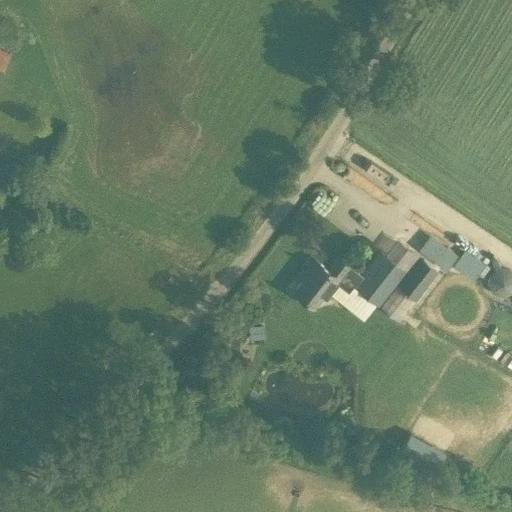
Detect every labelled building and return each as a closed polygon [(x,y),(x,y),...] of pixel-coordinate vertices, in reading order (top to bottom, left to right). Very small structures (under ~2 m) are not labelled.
[(0,47),(0,72),(10,53),(0,47)] [(428,255),(444,266),(454,251),(438,241),(428,255)] [(463,244),(450,261),(471,276),(484,259),(463,244)] [(336,253),(326,267),(315,258),(300,277),(302,278),(293,289),(313,305),(333,279),(348,291),(353,285),(378,304),(406,270),(379,250),(361,274),(350,265),(350,264),(336,253)] [(411,297),(435,268),(423,258),(399,288),(411,297)] [(511,269),(491,264),(486,288),(511,295),(511,291),(511,269)]
